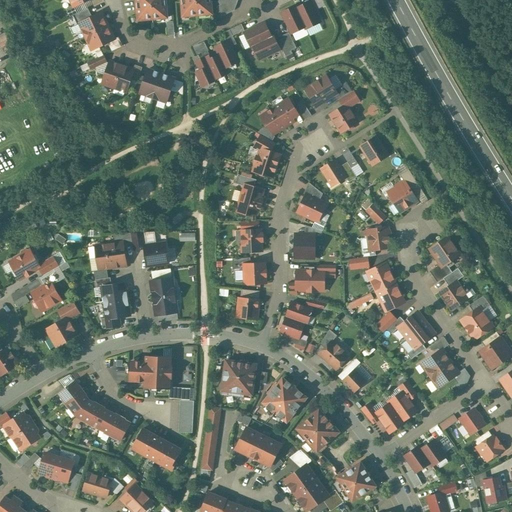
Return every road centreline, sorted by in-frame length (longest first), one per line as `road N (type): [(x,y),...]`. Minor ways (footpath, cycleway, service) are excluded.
road 1 (primary): [(398,0),(511,198)]
road 2 (residential): [(405,223),(409,271),(483,382)]
road 3 (residential): [(109,0),(125,33),(177,46),(241,14),(246,0)]
road 4 (residential): [(260,345),(319,382),(378,455)]
road 5 (residential): [(267,326),(279,293),(277,220),(293,169)]
road 6 (residential): [(483,382),(378,455)]
